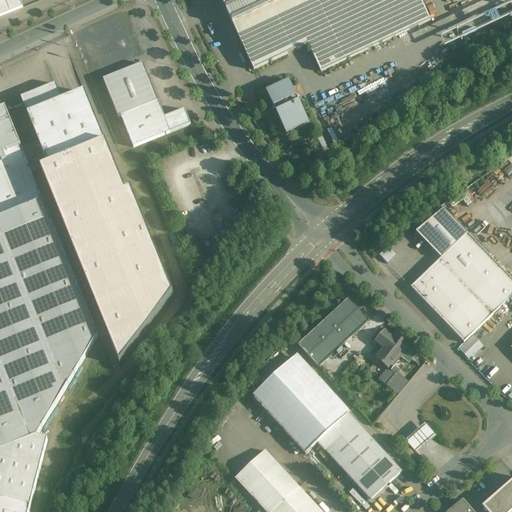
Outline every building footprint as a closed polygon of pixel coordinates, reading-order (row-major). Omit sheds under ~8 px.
[(0,0),(0,17),(24,9),(19,0),(0,0)] [(420,0),(220,0),(253,71),(308,45),(321,73),(431,22),(420,0)] [(467,29),(471,37),(511,19),(511,5),(486,17),(485,13),(479,15),(473,2),(450,12),(459,32),(467,29)] [(144,66),(104,81),(120,122),(123,121),(134,149),(192,127),(185,110),(164,118),(144,66)] [(289,81),(266,92),(286,136),(310,125),(299,103),(300,99),(297,98),(289,81)] [(24,106),(7,112),(32,174),(41,170),(105,144),(85,93),(63,101),(56,85),(21,99),(24,106)] [(0,511),(29,511),(47,441),(37,439),(98,338),(32,174),(7,112),(5,109),(0,110),(0,511)] [(105,144),(41,170),(48,189),(113,163),(105,144)] [(131,191),(126,193),(113,163),(48,189),(120,364),(173,295),(131,191)] [(444,210),(416,234),(441,260),(468,235),(444,210)] [(411,289),(445,324),(502,270),(468,235),(441,260),(411,289)] [(511,280),(502,270),(445,324),(464,343),(511,296),(511,280)] [(348,301),(299,347),(319,369),(369,323),(348,301)] [(394,337),(384,331),(376,342),(385,349),(376,360),(390,370),(408,346),(395,336),(394,337)] [(318,444),(349,415),(297,359),(264,389),(254,399),(305,455),(313,449),(315,451),(320,446),(318,444)] [(405,382),(390,370),(382,380),(397,392),(405,382)] [(246,390),(254,399),(264,389),(254,379),(246,390)] [(402,473),(349,415),(318,444),(320,446),(315,451),(314,452),(319,458),(325,452),(371,501),(402,473)] [(425,425),(406,442),(417,454),(436,437),(425,425)] [(264,511),(273,511),(299,489),(265,452),(235,480),(264,511)] [(485,511),(510,511),(511,511),(511,482),(482,508),(485,511)] [(320,511),(299,489),(273,511),(320,511)] [(472,511),(463,501),(450,511),(472,511)]
